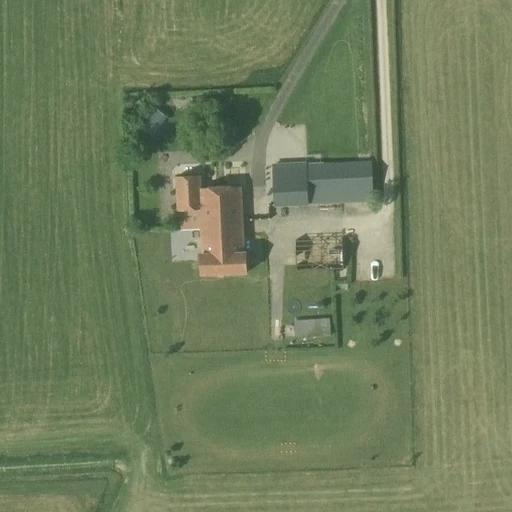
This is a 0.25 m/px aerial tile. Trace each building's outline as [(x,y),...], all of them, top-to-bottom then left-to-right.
[(309,206),(309,205),(374,202),(374,162),(272,166),(274,208),(309,206)] [(212,223),(244,221),(242,187),(203,188),(202,176),(177,176),(177,211),(199,210),(200,229),(213,229),(212,223)] [(246,274),(244,221),(212,223),(213,229),(200,229),(200,255),(202,276),(246,274)] [(296,272),(345,270),(344,236),(295,238),(296,272)] [(296,338),(332,336),(330,319),(295,321),(296,338)]
